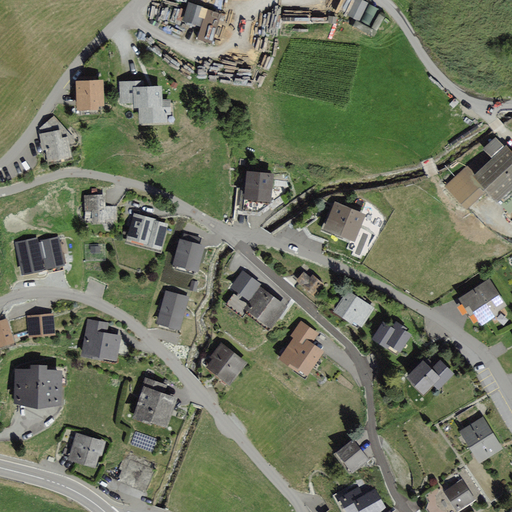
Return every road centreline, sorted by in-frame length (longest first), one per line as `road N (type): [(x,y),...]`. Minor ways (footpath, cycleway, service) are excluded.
road 1 (residential): [(0,301),(58,292),(122,316),(302,511)]
road 2 (residential): [(233,239),(362,363),(378,461),(404,511)]
road 3 (residential): [(511,398),(455,334),(391,292),(283,243),(233,239)]
road 4 (residential): [(233,239),(116,180),(77,172),(0,191)]
road 5 (residential): [(139,0),(72,68),(0,165)]
road 6 (residential): [(511,105),(459,93),(382,0)]
